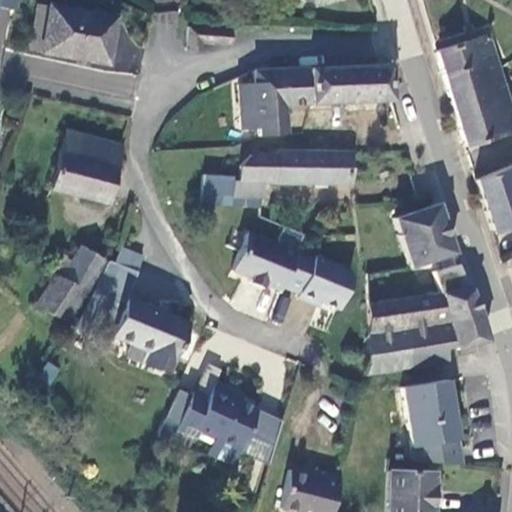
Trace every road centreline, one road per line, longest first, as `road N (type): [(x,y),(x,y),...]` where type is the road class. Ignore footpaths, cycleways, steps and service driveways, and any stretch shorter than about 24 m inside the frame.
road 1 (residential): [(407,51),(265,53),(204,65),(162,86),(144,128),(140,171),(163,238),(211,305),(313,357)]
road 2 (unclassified): [(407,51),(511,350)]
